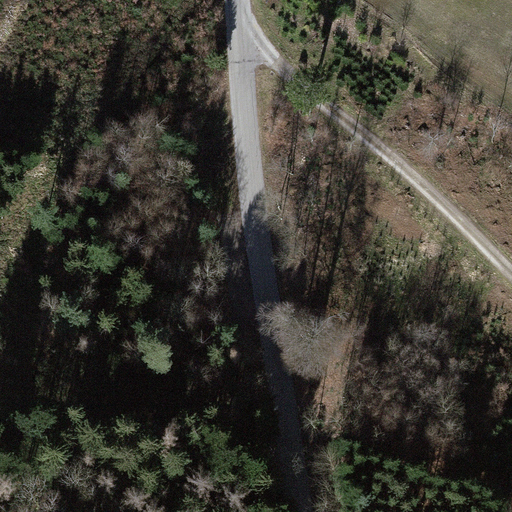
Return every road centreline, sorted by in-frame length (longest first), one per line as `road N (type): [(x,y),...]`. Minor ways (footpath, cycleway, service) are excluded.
road 1 (tertiary): [(239,0),(256,227),(303,511)]
road 2 (track): [(240,38),(276,58),(511,253)]
